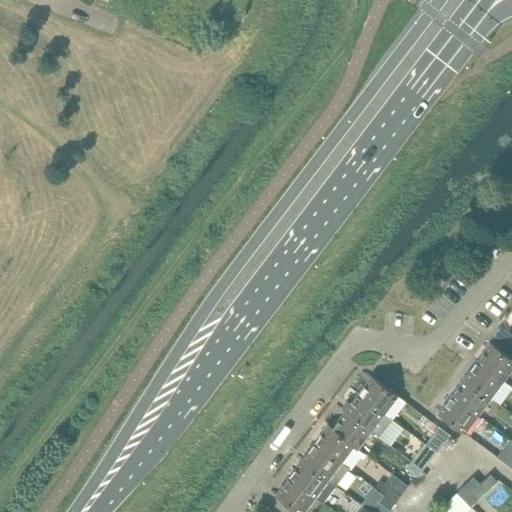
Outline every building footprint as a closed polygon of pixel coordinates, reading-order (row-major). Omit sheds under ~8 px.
[(492,338),(510,351),(511,347),(511,335),(500,327),(492,338)] [(511,358),(490,343),(477,361),(503,380),(511,368),(511,358)] [(477,361),(464,378),(490,398),(503,380),(477,361)] [(371,376),(358,394),(384,414),(397,396),(371,376)] [(464,378),(451,396),(478,415),(490,398),(464,378)] [(345,411),(371,431),(378,437),(391,419),(384,414),(358,394),(345,411)] [(478,415),(451,396),(438,414),(464,433),(478,415)] [(345,411),(332,428),(354,445),(353,446),(357,449),(371,431),(345,411)] [(432,422),(426,429),(444,443),(450,435),(432,422)] [(328,425),(315,443),(341,462),(353,446),(354,445),(332,428),(328,425)] [(315,443),(302,460),(336,486),(350,469),(341,462),(315,443)] [(417,454),(411,461),(422,470),(428,462),(417,454)] [(302,460),(289,477),(315,497),(323,503),(336,486),(302,460)] [(422,470),(411,461),(405,469),(416,477),(422,470)] [(390,487),(384,495),(395,503),(401,496),(408,486),(393,474),(385,484),(390,487)] [(465,485),(457,492),(471,507),(487,491),(486,491),(497,481),(490,474),(480,484),(473,477),(465,485)] [(303,511),(315,497),(289,477),(275,495),(297,511),(303,511)] [(457,492),(442,507),(446,511),(465,511),(471,507),(457,492)] [(395,503),(384,495),(378,502),(389,511),(390,510),(395,503)]
